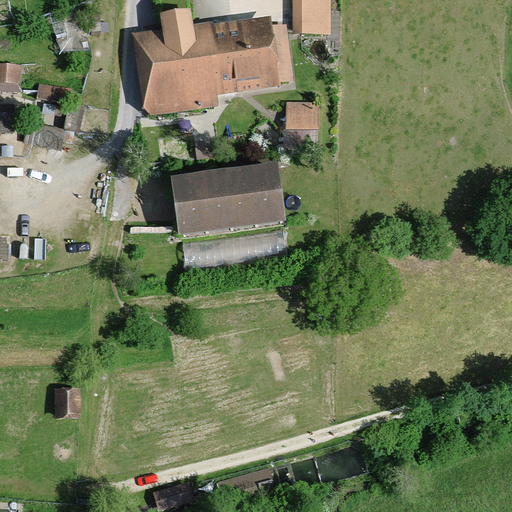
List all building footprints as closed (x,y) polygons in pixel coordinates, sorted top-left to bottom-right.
[(292,0),(292,7),(293,37),(332,37),(331,0),(292,0)] [(161,32),(131,36),(142,112),(151,118),(219,109),(217,99),(281,90),(281,86),(294,84),(286,27),(272,29),(271,19),(213,26),(193,29),(191,15),(160,19),(161,32)] [(0,90),(21,90),(20,56),(0,56),(0,90)] [(319,104),(286,104),(286,133),(319,133),(319,118),(319,104)] [(286,229),(278,169),(218,177),(171,183),(178,243),(181,242),(284,229),(286,229)] [(80,391),(55,391),(55,422),(67,422),(82,421),(80,391)]
